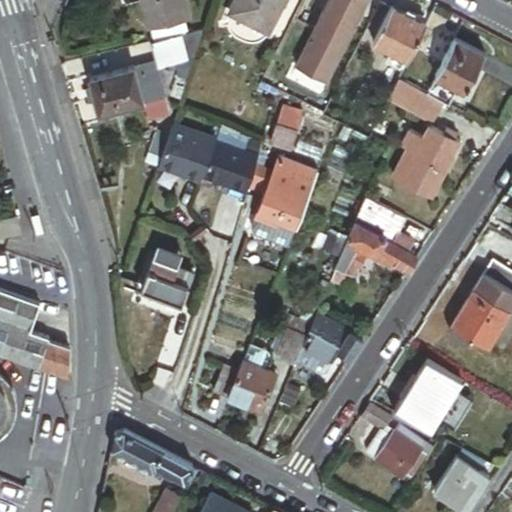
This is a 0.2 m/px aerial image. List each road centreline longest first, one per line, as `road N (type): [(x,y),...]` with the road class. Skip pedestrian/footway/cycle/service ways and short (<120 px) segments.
road 1 (residential): [(511,148),(284,491)]
road 2 (tertiary): [(93,393),(82,239),(26,94),(1,0)]
road 3 (residential): [(284,491),(93,393)]
road 4 (tertiary): [(72,511),(93,393)]
